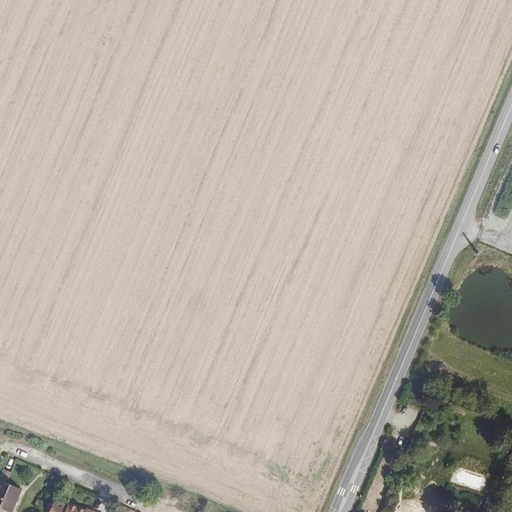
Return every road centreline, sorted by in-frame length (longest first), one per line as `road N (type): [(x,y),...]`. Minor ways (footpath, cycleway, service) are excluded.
road 1 (secondary): [(340,511),(511,110)]
road 2 (residential): [(172,511),(24,453)]
